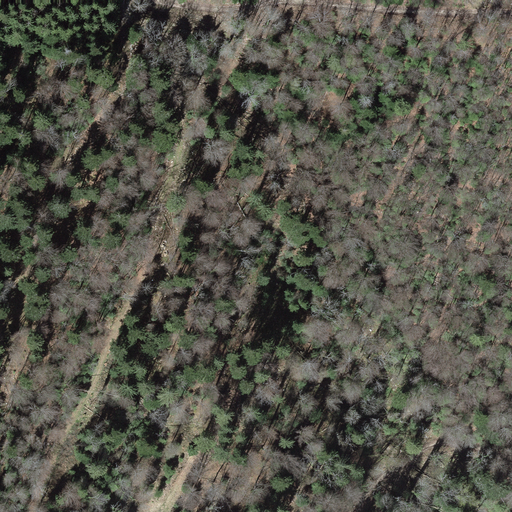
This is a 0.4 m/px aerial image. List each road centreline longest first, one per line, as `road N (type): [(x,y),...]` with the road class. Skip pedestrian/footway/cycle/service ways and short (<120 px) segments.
road 1 (track): [(177,0),(315,12),(511,12)]
road 2 (track): [(356,511),(373,471),(401,446),(430,442),(511,457)]
